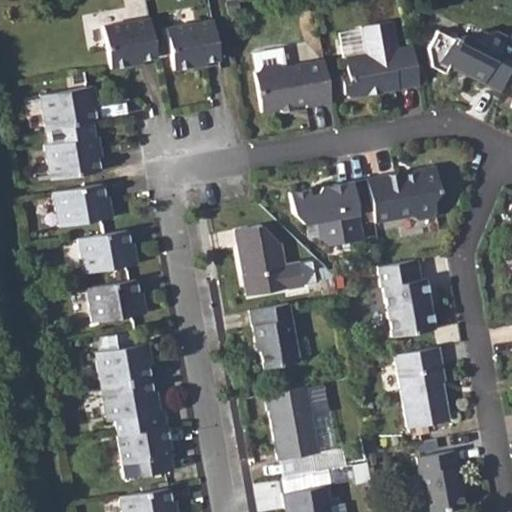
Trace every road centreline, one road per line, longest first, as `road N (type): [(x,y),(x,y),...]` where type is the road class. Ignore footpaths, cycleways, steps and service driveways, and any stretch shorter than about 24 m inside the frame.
road 1 (residential): [(502,150),(447,125),(166,179),(230,511)]
road 2 (residential): [(506,511),(461,255),(502,150)]
